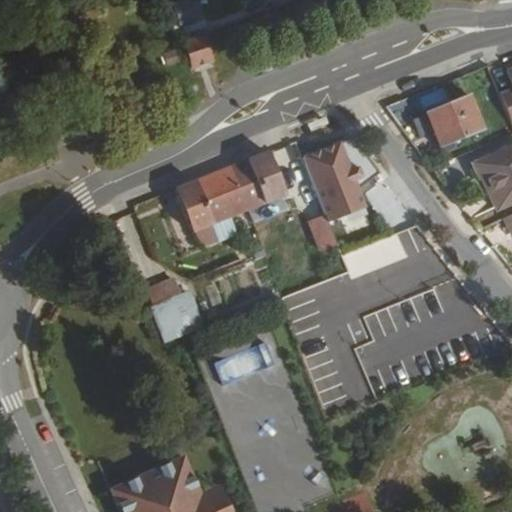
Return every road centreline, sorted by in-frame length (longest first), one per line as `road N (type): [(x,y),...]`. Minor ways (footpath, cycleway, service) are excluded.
road 1 (secondary): [(0,276),(83,196),(353,93)]
road 2 (residential): [(511,306),(353,93)]
road 3 (secondary): [(353,93),(511,28)]
road 4 (residential): [(0,389),(54,511)]
